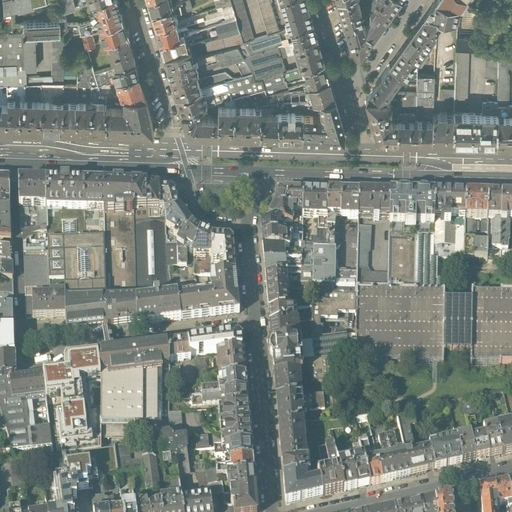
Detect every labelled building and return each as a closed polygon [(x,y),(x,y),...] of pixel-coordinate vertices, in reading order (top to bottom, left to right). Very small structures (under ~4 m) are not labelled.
[(59,0),(3,0),(5,35),(35,34),(52,34),(63,33),(82,33),(78,23),(72,25),(62,21),(14,22),(12,11),(48,0),(51,0),(54,9),(61,6),(59,0)] [(59,0),(61,6),(63,11),(73,7),(71,0),(59,0)] [(116,0),(95,0),(91,1),(92,5),(89,7),(93,16),(97,15),(99,23),(93,24),(90,21),(78,23),(82,33),(98,27),(122,19),(116,0)] [(168,0),(147,0),(151,11),(170,5),(168,0)] [(151,11),(155,26),(176,21),(173,13),(179,10),(181,13),(193,10),(190,0),(170,5),(151,11)] [(230,0),(214,0),(218,9),(232,4),(230,0)] [(242,0),(230,0),(232,4),(236,19),(239,31),(244,44),(255,39),(242,0)] [(269,0),(257,0),(268,35),(279,31),(269,0)] [(280,0),(289,29),(312,21),(307,3),(306,0),(280,0)] [(360,0),(346,0),(340,2),(347,28),(366,22),(360,0)] [(374,0),(371,3),(376,7),(388,16),(392,11),(399,0),(374,0)] [(435,1),(425,16),(435,16),(435,20),(455,21),(460,8),(435,1)] [(388,16),(376,7),(366,22),(368,31),(374,36),(384,23),(388,16)] [(425,16),(402,49),(416,60),(430,41),(435,41),(435,20),(435,16),(425,16)] [(103,42),(108,40),(127,35),(122,19),(98,27),(103,42)] [(236,19),(216,25),(220,37),(239,31),(236,19)] [(176,21),(155,26),(160,41),(184,34),(190,33),(188,28),(178,31),(176,21)] [(289,29),(285,30),(287,35),(291,34),(294,41),(316,34),(313,24),(312,21),(289,29)] [(366,22),(347,28),(356,57),(360,57),(374,36),(368,31),(366,22)] [(98,27),(82,33),(86,47),(103,42),(98,27)] [(190,33),(184,34),(188,47),(191,46),(202,42),(199,30),(190,33)] [(255,39),(244,44),(238,47),(244,58),(251,55),(294,41),(291,34),(287,35),(285,30),(279,31),(268,35),(255,39)] [(234,61),(244,58),(238,47),(244,44),(239,31),(220,37),(205,42),(209,55),(217,52),(219,59),(221,64),(234,61)] [(52,34),(52,84),(63,84),(63,33),(52,34)] [(0,85),(36,85),(36,77),(27,78),(27,70),(36,70),(35,34),(5,35),(0,34),(0,85)] [(160,41),(163,54),(188,47),(184,34),(160,41)] [(316,34),(294,41),(296,53),(300,68),(324,61),(319,44),(316,34)] [(114,59),(116,67),(135,61),(127,35),(108,40),(110,48),(109,52),(111,59),(114,59)] [(475,39),(457,38),(457,50),(470,49),(474,49),(475,39)] [(251,55),(244,58),(252,73),(255,80),(262,78),(286,72),(281,58),(296,53),(294,41),(251,55)] [(167,67),(195,59),(191,46),(188,47),(163,54),(167,67)] [(397,70),(398,77),(417,77),(416,60),(402,49),(391,65),(397,70)] [(457,50),(454,101),(467,101),(470,49),(457,50)] [(167,67),(171,79),(193,73),(194,67),(201,64),(219,59),(217,52),(209,55),(195,59),(167,67)] [(498,102),(498,105),(510,105),(511,66),(511,52),(499,52),(498,102)] [(244,58),(234,61),(243,76),(252,73),(244,58)] [(194,67),(193,73),(196,72),(221,64),(219,59),(201,64),(194,67)] [(112,68),(116,81),(139,75),(135,61),(116,67),(112,68)] [(286,72),(262,78),(265,88),(267,95),(270,94),(282,91),(288,89),(286,80),(301,75),(302,78),(307,77),(309,82),(329,77),(328,73),(324,61),(300,68),(286,72)] [(76,66),(75,84),(76,100),(90,101),(90,86),(97,85),(91,62),(76,66)] [(391,65),(366,100),(385,100),(398,83),(398,77),(397,70),(391,65)] [(171,79),(176,96),(200,89),(199,83),(196,72),(193,73),(171,79)] [(200,89),(201,89),(226,81),(233,79),(225,72),(201,79),(201,82),(199,83),(200,89)] [(204,96),(207,106),(244,94),(265,88),(262,78),(255,80),(252,73),(243,76),(233,79),(226,81),(228,88),(204,96)] [(116,81),(121,96),(145,94),(139,75),(116,81)] [(303,100),(320,99),(335,98),(334,94),(329,77),(309,82),(310,91),(282,94),(283,102),(303,100)] [(36,85),(0,85),(0,104),(7,104),(11,100),(19,100),(41,100),(62,100),(64,100),(63,84),(52,84),(36,85)] [(75,84),(63,84),(64,100),(76,100),(75,84)] [(105,95),(108,95),(106,84),(97,85),(99,95),(105,95)] [(99,95),(97,85),(90,86),(90,101),(106,101),(105,95),(99,95)] [(265,88),(244,94),(244,106),(255,106),(260,107),(260,104),(270,102),(270,94),(267,95),(265,88)] [(176,96),(181,113),(194,109),(201,107),(207,106),(204,96),(201,89),(200,89),(176,96)] [(270,107),(268,107),(268,112),(278,112),(278,102),(283,102),(282,94),(282,91),(270,94),(270,102),(270,107)] [(416,93),(399,93),(398,105),(416,106),(416,93)] [(106,106),(106,130),(150,131),(152,128),(154,126),(145,94),(121,96),(122,107),(106,106)] [(106,101),(106,106),(122,107),(121,96),(108,95),(105,95),(106,101)] [(335,98),(320,99),(321,113),(303,113),(303,137),(308,137),(337,138),(343,138),(344,135),(344,128),(337,103),(335,98)] [(0,104),(0,126),(20,127),(19,100),(11,100),(7,104),(0,104)] [(19,100),(20,127),(42,128),(41,100),(19,100)] [(41,100),(42,128),(62,128),(62,100),(41,100)] [(62,100),(62,128),(77,129),(76,100),(64,100),(62,100)] [(76,100),(77,129),(91,129),(90,101),(76,100)] [(278,102),(278,112),(279,136),(303,137),(303,113),(303,100),(283,102),(278,102)] [(377,138),(378,140),(398,140),(397,120),(393,120),(393,106),(390,106),(390,100),(385,100),(366,100),(377,138)] [(106,101),(90,101),(91,129),(106,130),(106,106),(106,101)] [(498,102),(484,102),(483,112),(498,113),(498,105),(498,102)] [(218,105),(218,116),(218,134),(221,134),(231,134),(233,134),(234,106),(235,105),(218,105)] [(498,105),(498,113),(497,142),(506,142),(511,142),(511,105),(510,105),(498,105)] [(244,106),(234,106),(233,134),(246,135),(261,135),(260,112),(260,107),(255,106),(244,106)] [(201,107),(194,109),(197,116),(204,116),(201,107)] [(210,134),(218,134),(218,116),(204,116),(197,116),(194,109),(181,113),(187,133),(195,133),(210,134)] [(439,113),(432,113),(431,141),(437,141),(453,141),(452,113),(447,114),(446,111),(440,111),(439,113)] [(268,112),(260,112),(261,135),(279,136),(278,112),(268,112)] [(498,113),(483,112),(452,112),(452,113),(453,141),(459,141),(480,142),(488,142),(497,142),(498,113)] [(397,113),(397,120),(398,140),(401,140),(410,140),(422,140),(431,141),(432,113),(421,113),(422,120),(413,120),(413,114),(397,113)] [(9,182),(0,182),(0,203),(1,204),(10,204),(9,193),(9,182)] [(19,208),(20,216),(37,216),(37,230),(47,229),(46,183),(32,183),(18,183),(19,208)] [(49,183),(46,183),(47,229),(48,241),(63,241),(62,211),(61,183),(49,183)] [(64,184),(61,183),(62,211),(84,212),(83,184),(80,184),(64,184)] [(103,185),(83,184),(84,212),(104,213),(103,185)] [(125,185),(103,185),(104,213),(104,214),(113,214),(113,217),(124,216),(124,215),(132,214),(133,213),(133,211),(132,186),(125,185)] [(141,186),(132,186),(133,211),(146,211),(145,186),(141,186)] [(150,187),(145,186),(146,211),(148,210),(149,219),(159,219),(158,187),(150,187)] [(171,188),(158,187),(159,219),(165,218),(165,215),(180,210),(175,190),(173,189),(171,188)] [(303,193),(277,193),(277,197),(277,203),(274,211),(268,221),(283,221),(282,225),(292,224),(292,227),(302,227),(302,217),(303,193)] [(311,193),(303,193),(302,217),(320,218),(320,228),(328,228),(328,194),(322,193),(311,193)] [(330,194),(328,194),(328,228),(328,243),(327,248),(334,248),(335,227),(339,228),(340,218),(340,194),(330,194)] [(346,194),(340,194),(340,218),(345,218),(359,218),(359,194),(353,194),(346,194)] [(375,195),(359,194),(359,218),(374,218),(374,222),(380,222),(380,218),(389,218),(389,195),(375,195)] [(404,196),(389,195),(389,218),(388,273),(389,286),(424,287),(435,287),(435,258),(434,219),(465,219),(465,197),(460,197),(425,196),(404,196)] [(482,221),(488,221),(488,197),(483,197),(471,197),(465,197),(465,219),(465,258),(487,259),(487,250),(487,243),(475,243),(475,231),(479,231),(479,224),(472,224),(472,221),(482,221)] [(491,197),(488,197),(488,221),(494,221),(494,228),(492,228),(492,250),(500,250),(501,197),(491,197)] [(511,197),(510,197),(501,197),(500,250),(508,250),(508,243),(510,240),(510,228),(507,225),(507,221),(511,220),(511,197)] [(10,209),(0,208),(0,227),(11,227),(10,209)] [(146,211),(133,211),(133,213),(136,300),(136,326),(148,325),(179,321),(177,296),(177,295),(172,296),(168,269),(178,268),(177,245),(166,245),(166,235),(169,229),(166,227),(166,222),(165,222),(165,218),(159,219),(149,219),(148,210),(146,211)] [(183,214),(180,210),(165,215),(165,218),(165,222),(166,222),(166,227),(169,229),(166,235),(166,245),(177,245),(189,224),(183,214)] [(84,212),(62,211),(63,241),(76,240),(76,239),(85,239),(84,212)] [(104,213),(84,212),(85,239),(90,239),(90,234),(96,234),(96,240),(104,239),(104,214),(104,213)] [(136,300),(133,213),(132,214),(124,215),(124,216),(113,217),(113,214),(104,214),(104,239),(106,301),(136,300)] [(434,219),(435,258),(465,258),(465,219),(434,219)] [(262,227),(262,233),(302,235),(302,227),(292,227),(292,224),(282,225),(283,221),(268,221),(265,223),(262,227)] [(191,225),(189,224),(177,245),(178,268),(193,268),(194,253),(200,232),(194,227),(191,225)] [(357,271),(357,286),(389,286),(388,273),(372,273),(369,270),(369,252),(372,250),(371,226),(358,227),(357,271)] [(0,237),(11,239),(11,227),(0,227),(0,237)] [(320,228),(317,229),(317,235),(317,243),(328,243),(328,228),(320,228)] [(23,230),(25,297),(32,297),(50,296),(50,294),(48,241),(47,229),(37,230),(23,230)] [(205,235),(200,232),(194,253),(193,268),(193,277),(210,277),(211,277),(211,276),(212,238),(210,237),(205,235)] [(262,233),(263,247),(282,247),(290,248),(290,239),(294,241),(302,243),(302,235),(262,233)] [(220,239),(212,238),(211,276),(235,273),(234,262),(232,243),(233,242),(228,239),(220,239)] [(76,240),(63,241),(48,241),(50,294),(65,293),(66,318),(66,335),(102,331),(106,330),(107,330),(106,301),(104,239),(96,240),(91,240),(91,239),(90,239),(85,239),(76,239),(76,240)] [(357,286),(357,271),(343,272),(335,271),(336,248),(334,248),(327,248),(328,243),(317,243),(302,243),(302,248),(301,254),(301,261),(301,274),(301,283),(312,283),(312,289),(312,293),(357,295),(357,286)] [(265,260),(295,261),(301,261),(301,254),(285,253),(282,247),(263,247),(265,260)] [(0,264),(1,264),(12,265),(12,263),(11,250),(0,249),(0,264)] [(511,249),(508,250),(500,250),(500,259),(511,259),(511,249)] [(265,260),(266,275),(287,274),(287,268),(295,268),(295,261),(265,260)] [(1,264),(0,279),(12,280),(12,267),(12,265),(1,264)] [(210,292),(177,296),(179,321),(220,316),(239,314),(235,273),(211,276),(211,277),(210,277),(210,292)] [(266,275),(267,290),(287,290),(299,289),(299,281),(288,282),(287,274),(266,275)] [(0,279),(0,293),(13,295),(12,280),(0,279)] [(389,286),(357,286),(357,295),(357,313),(356,334),(356,343),(356,355),(356,359),(356,361),(432,362),(435,362),(437,362),(446,363),(446,350),(460,351),(472,351),(472,362),(511,363),(511,290),(474,290),(474,301),(446,300),(447,287),(435,287),(424,287),(389,286)] [(267,290),(269,311),(290,309),(287,290),(267,290)] [(0,293),(0,306),(13,308),(13,302),(13,295),(0,293)] [(25,297),(26,319),(33,319),(46,319),(66,318),(65,293),(50,294),(50,296),(32,297),(25,297)] [(339,317),(339,312),(357,313),(357,295),(312,293),(312,307),(312,320),(312,339),(325,337),(324,327),(321,324),(321,318),(339,317)] [(106,301),(107,330),(111,329),(136,326),(136,300),(106,301)] [(13,308),(0,306),(0,325),(14,327),(13,317),(13,308)] [(269,311),(270,323),(298,321),(297,316),(305,316),(304,308),(290,309),(269,311)] [(270,323),(272,342),(300,341),(298,321),(270,323)] [(0,357),(15,356),(14,330),(14,327),(0,325),(0,357)] [(273,355),(275,375),(300,373),(303,372),(301,359),(308,359),(316,359),(325,359),(337,359),(356,355),(356,343),(356,334),(325,337),(312,339),(300,341),(272,342),(273,355)] [(199,341),(188,343),(189,356),(216,353),(242,349),(241,340),(239,338),(237,336),(199,341)] [(169,345),(169,362),(190,360),(189,356),(188,343),(177,344),(169,345)] [(100,353),(97,354),(101,383),(101,408),(101,439),(135,439),(135,434),(165,434),(165,436),(168,435),(168,414),(169,400),(169,385),(169,368),(169,362),(169,345),(143,348),(116,352),(110,352),(105,353),(100,353)] [(242,359),(242,349),(216,353),(219,380),(244,378),(242,359)] [(97,354),(68,357),(66,359),(64,361),(64,363),(65,371),(43,373),(46,395),(46,397),(61,396),(63,413),(57,414),(61,454),(101,448),(101,439),(101,408),(92,409),(89,384),(101,383),(97,354)] [(15,356),(0,357),(0,377),(9,377),(15,376),(15,358),(15,356)] [(308,359),(301,359),(303,372),(311,372),(311,381),(316,381),(316,359),(308,359)] [(337,359),(325,359),(326,381),(339,381),(338,371),(337,359)] [(205,360),(194,361),(196,382),(207,381),(205,360)] [(179,367),(169,368),(169,385),(181,383),(179,367)] [(9,377),(12,399),(25,397),(46,395),(43,373),(26,375),(15,376),(9,377)] [(276,390),(277,399),(301,396),(301,391),(298,391),(297,380),(300,380),(300,373),(275,375),(276,390)] [(38,446),(39,457),(53,455),(49,425),(29,427),(25,397),(12,399),(9,377),(0,377),(0,409),(6,428),(11,447),(12,450),(38,446)] [(219,388),(201,389),(202,397),(245,394),(245,390),(244,378),(219,380),(219,388)] [(202,397),(191,398),(192,406),(222,403),(221,402),(224,401),(225,409),(246,407),(246,396),(245,394),(202,397)] [(277,402),(279,425),(303,423),(301,409),(310,408),(310,412),(325,410),(323,394),(301,396),(277,399),(277,402)] [(476,398),(461,401),(466,422),(475,419),(480,418),(476,398)] [(225,409),(221,409),(224,447),(224,448),(250,445),(248,423),(246,407),(225,409)] [(183,438),(181,413),(168,414),(168,435),(173,439),(183,438)] [(426,450),(421,452),(415,453),(409,429),(415,427),(413,417),(398,421),(400,435),(409,476),(412,475),(431,471),(435,471),(429,449),(426,450)] [(475,419),(466,422),(469,438),(474,461),(477,460),(489,458),(485,438),(477,441),(477,440),(479,436),(475,419)] [(283,464),(308,462),(303,423),(279,425),(281,446),(283,464)] [(482,427),(485,438),(489,458),(501,455),(503,454),(497,430),(492,431),(491,425),(482,427)] [(511,432),(511,427),(497,430),(503,454),(511,452),(511,432)] [(159,437),(166,485),(171,484),(179,483),(178,476),(175,459),(187,452),(185,438),(183,438),(173,439),(168,435),(165,436),(159,437)] [(400,435),(386,438),(395,479),(398,479),(409,476),(400,435)] [(205,436),(195,437),(196,450),(208,449),(208,439),(205,436)] [(385,460),(377,462),(382,482),(393,480),(395,479),(386,438),(379,439),(381,455),(384,454),(385,460)] [(469,438),(456,442),(462,464),(472,462),(474,461),(469,438)] [(361,449),(370,485),(372,485),(382,482),(377,462),(371,464),(370,459),(372,459),(369,440),(359,442),(361,449)] [(462,464),(456,442),(429,449),(435,471),(450,467),(462,464)] [(128,445),(114,447),(117,473),(144,470),(147,493),(159,491),(158,486),(155,461),(152,459),(143,460),(142,460),(131,462),(128,445)] [(224,447),(214,449),(214,456),(224,455),(225,463),(229,463),(252,461),(250,448),(250,445),(224,448),(224,447)] [(320,481),(323,496),(333,494),(344,491),(338,467),(333,446),(327,448),(331,467),(334,466),(335,470),(319,473),(320,481)] [(46,503),(46,511),(74,511),(73,501),(76,501),(76,496),(78,496),(78,492),(93,490),(92,484),(104,482),(103,474),(117,473),(114,449),(50,457),(56,503),(46,504),(46,503)] [(350,461),(357,488),(367,486),(370,485),(361,449),(353,451),(355,459),(350,461)] [(200,489),(201,494),(202,494),(203,497),(209,496),(208,486),(207,486),(205,471),(204,463),(192,465),(190,450),(187,452),(175,459),(178,476),(196,473),(198,489),(200,489)] [(15,460),(10,460),(14,491),(25,490),(21,459),(15,460)] [(338,467),(344,491),(348,490),(357,488),(350,461),(350,459),(342,461),(343,466),(338,467)] [(230,469),(216,470),(217,477),(226,476),(253,474),(252,471),(252,461),(229,463),(230,469)] [(305,476),(308,475),(308,462),(283,464),(283,467),(284,479),(305,476)] [(216,470),(205,471),(207,486),(208,486),(218,484),(217,477),(216,470)] [(226,476),(227,484),(229,484),(230,493),(232,493),(254,491),(254,485),(253,474),(226,476)] [(284,479),(286,504),(305,500),(323,496),(320,481),(306,484),(305,476),(284,479)] [(167,499),(160,500),(161,505),(161,511),(182,511),(181,500),(179,483),(171,484),(173,495),(174,495),(175,498),(167,499)] [(218,484),(208,486),(209,496),(210,496),(223,495),(223,494),(221,484),(218,484)] [(506,511),(511,511),(511,499),(509,485),(506,485),(495,488),(501,511),(506,511)] [(500,511),(501,511),(495,488),(493,489),(482,491),(483,511),(500,511)] [(231,499),(231,507),(234,507),(234,511),(256,511),(254,491),(232,493),(233,499),(231,499)] [(141,496),(133,497),(134,506),(134,511),(149,511),(148,506),(148,505),(142,505),(141,496)] [(211,511),(210,496),(209,496),(203,497),(195,498),(181,500),(182,511),(211,511)] [(104,497),(91,499),(92,511),(108,511),(107,501),(106,499),(104,500),(104,497)] [(111,498),(107,501),(108,511),(122,511),(114,511),(114,508),(113,498),(111,498)] [(437,501),(438,511),(453,511),(453,502),(448,498),(437,501)] [(425,504),(422,505),(423,511),(438,511),(437,501),(425,504)] [(38,511),(36,511),(46,511),(46,503),(37,505),(38,511)]
